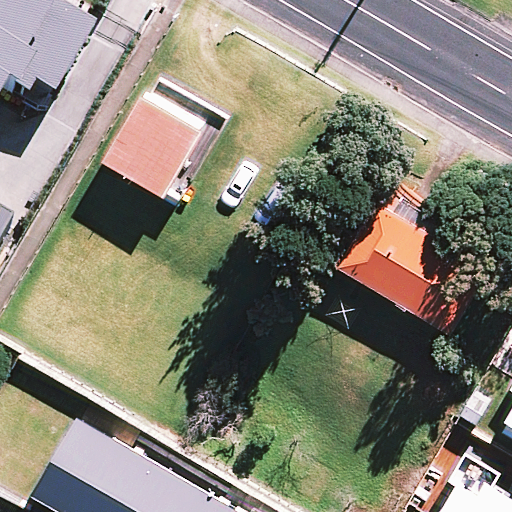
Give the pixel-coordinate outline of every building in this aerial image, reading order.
[(88,38),(21,0),(0,0),(0,109),(9,94),(45,115),(88,38)] [(230,117),(160,75),(113,155),(183,196),(230,117)] [(503,251),(392,184),(346,259),(458,327),(503,251)] [(0,250),(13,228),(0,220),(0,250)] [(511,398),(501,418),(511,424),(511,398)] [(262,511),(229,493),(86,410),(40,491),(76,511),(262,511)] [(511,511),(511,474),(471,450),(459,471),(466,475),(443,511),(434,511),(426,507),(423,511),(511,511)]
